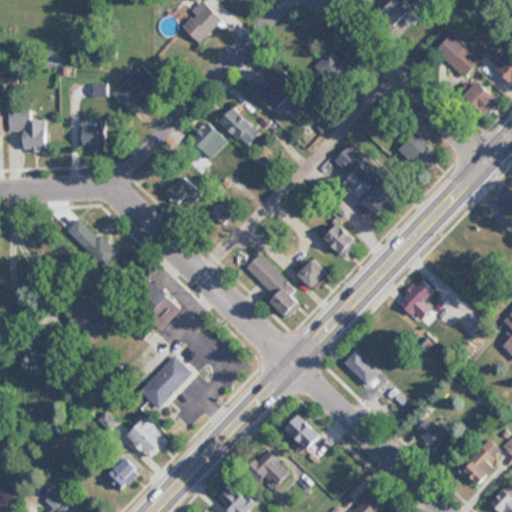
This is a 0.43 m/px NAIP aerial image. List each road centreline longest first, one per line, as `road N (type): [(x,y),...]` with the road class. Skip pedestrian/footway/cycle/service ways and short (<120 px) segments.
road 1 (primary): [(159,511),(511,142)]
road 2 (residential): [(0,193),(118,192),(298,369)]
road 3 (residential): [(118,192),(289,0)]
road 4 (residential): [(489,167),(315,0)]
road 5 (residential): [(444,511),(298,369)]
